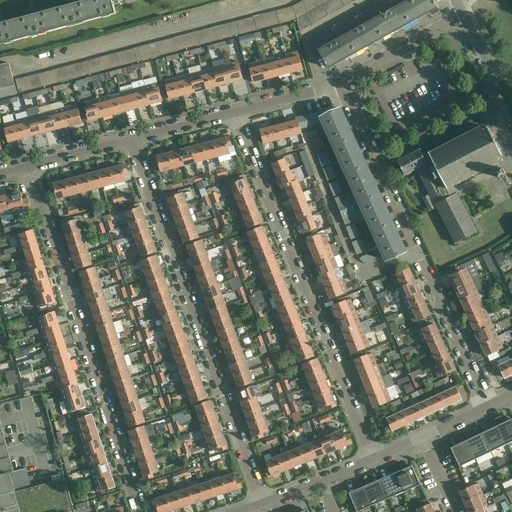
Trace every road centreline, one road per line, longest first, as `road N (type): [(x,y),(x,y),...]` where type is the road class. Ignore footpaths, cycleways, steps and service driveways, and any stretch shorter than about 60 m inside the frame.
road 1 (residential): [(262,504),(134,142)]
road 2 (residential): [(376,459),(235,114)]
road 3 (residential): [(139,511),(29,168)]
road 4 (residential): [(340,83),(418,254)]
road 5 (residential): [(418,254),(361,280),(317,168)]
road 6 (residential): [(418,254),(490,405)]
road 7 (residential): [(340,83),(462,14)]
